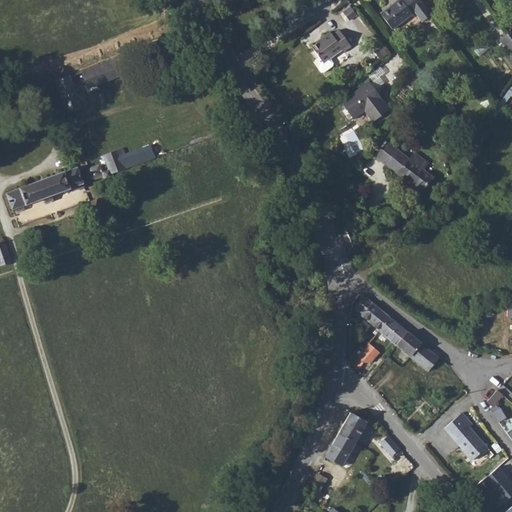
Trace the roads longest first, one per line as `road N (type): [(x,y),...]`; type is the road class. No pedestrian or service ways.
road 1 (track): [(66,511),(68,439),(18,274)]
road 2 (tertiary): [(230,62),(289,161),(333,271)]
road 3 (tertiary): [(466,511),(378,411),(334,374)]
road 4 (unclassified): [(333,271),(471,362)]
road 5 (tertiary): [(334,374),(317,432),(275,511)]
